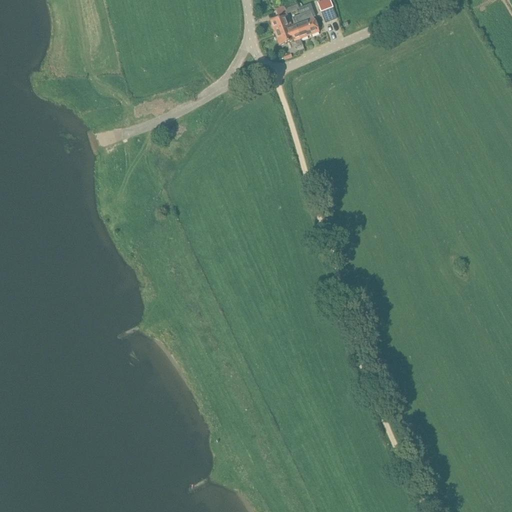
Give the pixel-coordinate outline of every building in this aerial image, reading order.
[(329,0),(326,0),(317,4),(320,13),(333,8),(329,0)] [(287,15),(299,10),(296,3),(284,7),(287,15)] [(313,18),(312,18),(310,12),(292,19),(294,25),(295,26),(301,40),(319,33),(313,18)] [(289,20),(287,16),(278,20),(277,17),(270,20),(271,22),(270,23),(275,34),(290,29),(289,28),(295,26),(294,25),(292,26),(289,20)] [(294,42),(301,40),(295,26),(289,28),(290,29),(275,34),(279,47),(294,41),(294,42)]
